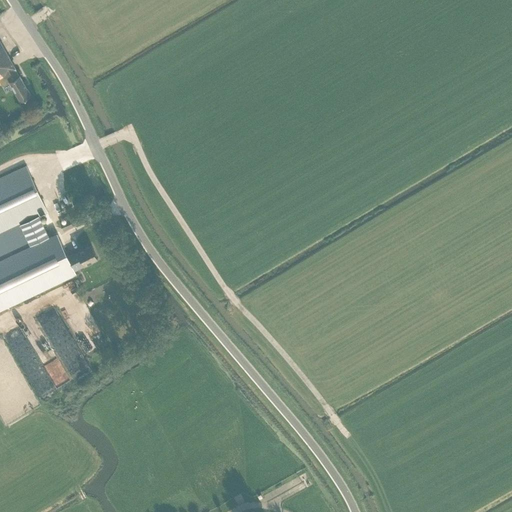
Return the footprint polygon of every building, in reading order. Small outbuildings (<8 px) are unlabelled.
[(0,82),(3,87),(10,83),(21,102),(31,96),(0,42),(0,82)] [(26,167),(0,178),(0,253),(30,240),(33,247),(0,262),(0,308),(75,273),(74,271),(97,259),(91,246),(68,257),(58,235),(49,239),(39,217),(47,213),(26,167)] [(60,224),(64,232),(82,223),(78,215),(60,224)] [(92,368),(77,345),(70,349),(68,345),(59,351),(76,378),(92,368)] [(366,495),(371,492),(364,479),(359,482),(366,495)] [(367,496),(372,511),(377,511),(378,511),(373,495),(367,496)]
